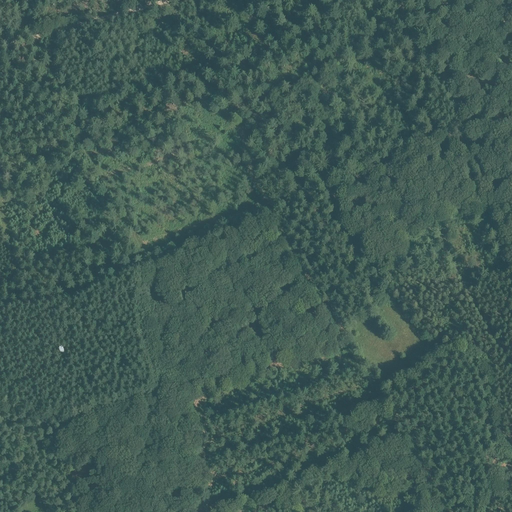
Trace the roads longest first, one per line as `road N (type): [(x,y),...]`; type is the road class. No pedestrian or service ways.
road 1 (track): [(169,511),(166,422),(139,325),(136,233),(37,65),(30,37)]
road 2 (track): [(0,306),(88,295),(463,128)]
road 3 (track): [(511,265),(418,0)]
road 4 (track): [(0,46),(161,0)]
